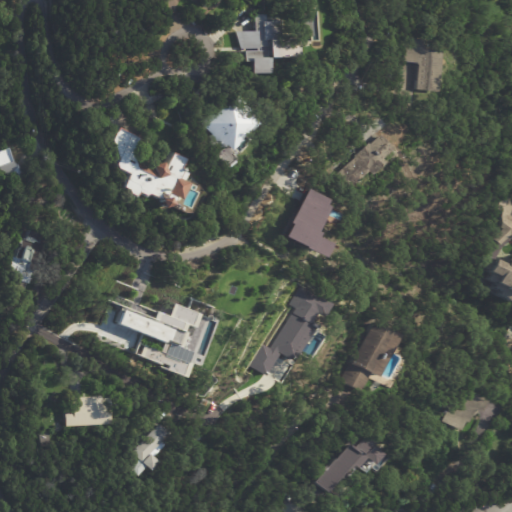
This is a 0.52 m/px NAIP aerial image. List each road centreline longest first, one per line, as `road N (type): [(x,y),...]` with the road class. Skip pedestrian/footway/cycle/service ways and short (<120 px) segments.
road 1 (residential): [(435,511),(15,507),(0,492),(8,361),(96,230)]
road 2 (residential): [(96,230),(152,261),(237,235),(349,88),(366,38),(352,0)]
road 3 (residential): [(96,230),(27,106),(30,0)]
road 4 (residential): [(45,0),(55,62),(76,96),(105,101),(158,72)]
road 5 (residential): [(167,42),(158,72),(192,71),(205,60),(196,34),(181,31),(167,42)]
